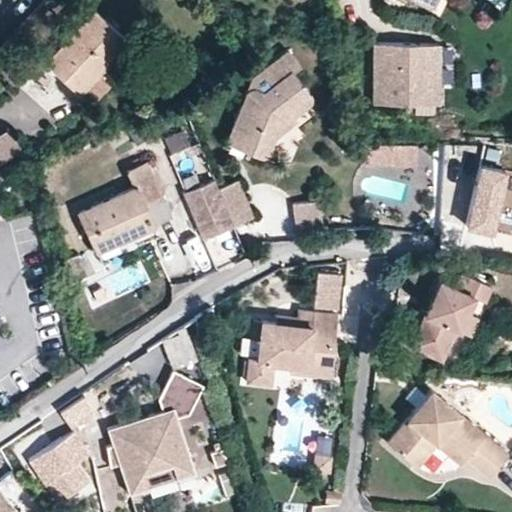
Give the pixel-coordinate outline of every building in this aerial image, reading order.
[(412,0),(430,9),(434,0),(412,0)] [(74,92),(102,62),(122,40),(89,10),(41,62),(74,92)] [(371,43),(371,107),(425,107),(425,51),(425,43),(371,43)] [(438,51),(425,51),(425,107),(438,107),(438,51)] [(113,72),(102,62),(74,92),(85,102),(113,72)] [(290,109),(292,112),(307,101),(311,91),(291,66),(264,86),(263,86),(260,85),(258,85),(257,84),(254,84),(252,85),(249,87),(247,89),(231,128),(246,134),(248,147),(252,150),(261,153),(264,152),(268,149),(270,147),(275,132),(287,123),(282,115),(290,109)] [(149,117),(156,130),(173,121),(166,108),(149,117)] [(295,116),(292,112),(290,109),(282,115),(287,123),(295,116)] [(129,128),(136,141),(153,132),(146,119),(129,128)] [(0,156),(21,143),(7,122),(0,126),(0,156)] [(167,134),(173,148),(191,141),(185,126),(167,134)] [(246,134),(231,128),(227,139),(245,147),(248,147),(246,134)] [(415,145),(364,143),(363,164),(414,166),(415,145)] [(249,156),(252,150),(248,147),(245,147),(242,153),(249,156)] [(134,179),(78,204),(97,246),(172,212),(147,158),(128,166),(134,179)] [(502,167),(474,162),(461,223),(489,229),(502,167)] [(216,188),(211,176),(185,186),(204,231),(230,220),(216,188)] [(230,220),(232,225),(250,217),(235,181),(216,188),(230,220)] [(314,198),(292,200),(294,224),(316,222),(314,198)] [(339,273),(314,271),(310,306),(335,308),(339,273)] [(481,302),(489,285),(460,272),(452,288),(437,281),(407,346),(437,360),(452,329),(455,330),(463,313),(470,297),(481,302)] [(304,340),(332,343),(335,314),(295,310),(294,317),(294,325),(271,322),(258,321),(257,323),(249,322),(247,339),(256,340),(254,358),(246,357),(243,384),(267,386),(269,365),(288,366),(301,368),(304,340)] [(474,318),(463,313),(455,330),(466,336),(474,318)] [(294,325),(294,317),(272,315),(271,322),(294,325)] [(329,377),(332,343),(304,340),(301,368),(288,366),(288,373),(329,377)] [(132,493),(149,486),(144,472),(191,455),(176,415),(187,411),(201,382),(172,367),(158,397),(162,408),(108,429),(114,444),(108,446),(112,466),(121,463),(132,493)] [(464,443),(462,446),(484,464),(503,441),(426,380),(384,432),(407,451),(427,428),(434,434),(441,425),(464,443)] [(84,395),(63,410),(76,427),(30,461),(59,500),(86,480),(73,463),(99,444),(81,420),(95,410),(84,395)] [(455,453),(462,446),(464,443),(441,425),(434,434),(455,453)] [(415,457),(434,434),(427,428),(407,451),(415,457)] [(215,465),(226,461),(221,447),(210,451),(215,465)] [(329,469),(330,454),(315,453),(314,467),(329,469)] [(196,469),(191,455),(144,472),(149,486),(196,469)] [(0,511),(19,511),(0,487),(0,511)]
